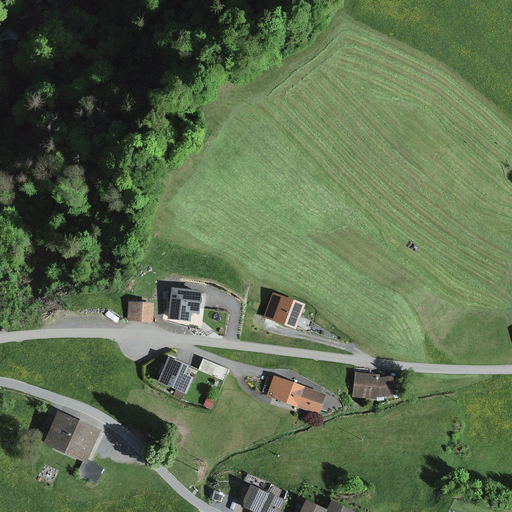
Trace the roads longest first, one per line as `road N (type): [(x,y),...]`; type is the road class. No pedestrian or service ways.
road 1 (unclassified): [(0,338),(120,333),(448,371),(511,369)]
road 2 (residential): [(0,382),(109,420),(208,511)]
